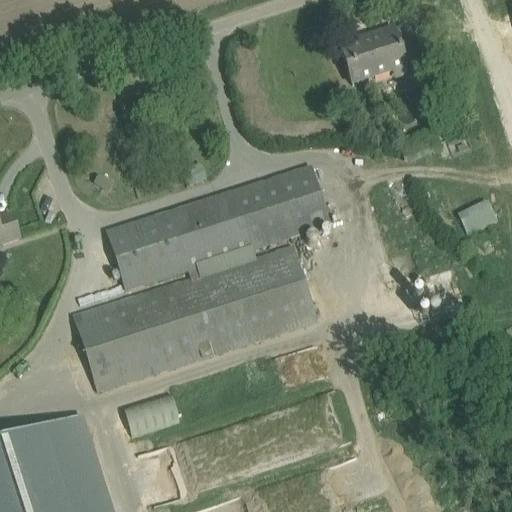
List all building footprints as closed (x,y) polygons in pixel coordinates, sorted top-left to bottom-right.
[(341,54),(352,88),(405,71),(407,77),(424,71),(416,48),(401,53),(394,31),(369,38),(371,44),(341,54)] [(174,127),(159,131),(165,153),(180,149),(174,127)] [(436,139),(401,153),(407,167),(441,153),(436,139)] [(188,189),(206,183),(201,166),(182,172),(188,189)] [(125,294),(188,273),(192,283),(73,321),(97,395),(317,324),(293,250),(257,262),(254,252),(330,228),(312,171),(106,237),(125,294)] [(459,221),(466,235),(492,223),(485,208),(459,221)] [(0,241),(1,241),(3,247),(20,242),(12,218),(0,222),(0,241)] [(175,402),(126,412),(131,436),(180,426),(175,402)] [(0,511),(112,511),(83,420),(0,446),(0,511)]
